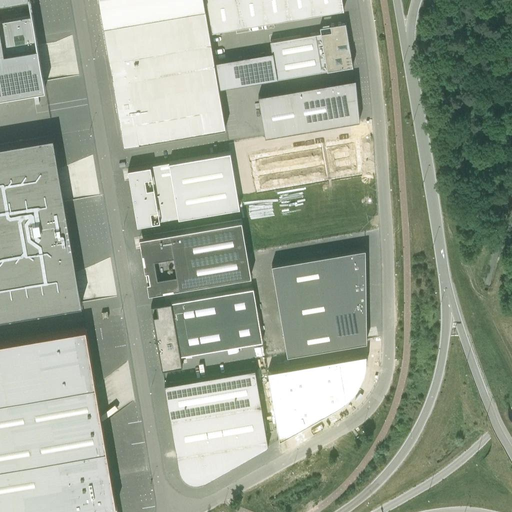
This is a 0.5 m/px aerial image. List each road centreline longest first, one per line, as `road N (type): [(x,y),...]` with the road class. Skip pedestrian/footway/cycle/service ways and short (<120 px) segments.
road 1 (unclassified): [(194,511),(353,422),(373,406),(386,369),(376,85),(362,0)]
road 2 (unclassified): [(172,511),(159,481),(76,0)]
road 3 (secondary): [(448,298),(439,379),(421,429),(375,489),(346,511)]
road 4 (secondary): [(406,55),(448,298)]
road 5 (secondary): [(448,298),(511,449)]
road 6 (secondary): [(384,511),(464,459),(511,415)]
